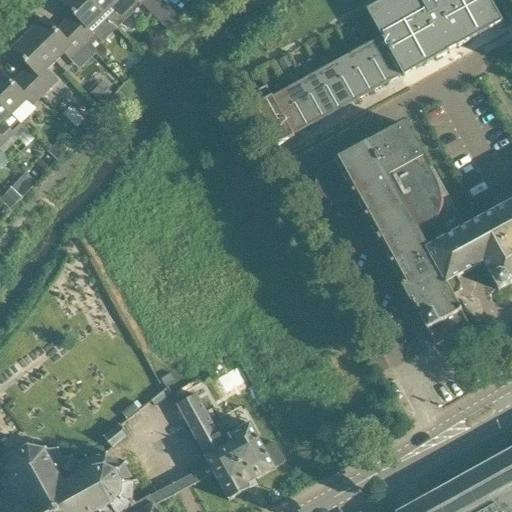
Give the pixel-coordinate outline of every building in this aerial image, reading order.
[(89,30),(104,15),(89,0),(64,0),(61,3),(76,18),(68,26),(95,55),(96,54),(103,61),(106,57),(107,47),(95,35),(89,30)] [(89,0),(104,15),(113,7),(123,18),(139,3),(136,0),(89,0)] [(503,22),(490,0),(386,0),(366,11),(381,38),(403,77),(503,22)] [(95,55),(68,26),(59,35),(44,19),(28,35),(56,63),(64,54),(79,70),(95,55)] [(48,70),(56,63),(28,35),(13,50),(33,71),(24,79),(42,97),(58,81),(48,70)] [(387,85),(403,77),(381,38),(366,46),(387,85)] [(387,85),(366,46),(350,54),(372,94),(387,85)] [(334,63),(335,63),(356,102),(372,94),(350,54),(334,63)] [(335,63),(334,63),(319,71),(341,111),(356,102),(335,63)] [(303,80),(325,119),(341,111),(319,71),(303,80)] [(42,97),(24,79),(16,87),(1,72),(0,72),(0,102),(12,115),(27,100),(32,106),(42,97)] [(288,88),(310,128),(325,119),(303,80),(288,88)] [(105,91),(99,85),(91,93),(102,106),(114,95),(107,89),(105,91)] [(272,97),(267,86),(249,96),(255,107),(255,106),(277,147),(294,137),(294,136),(272,97)] [(288,88),(272,97),(294,136),(310,128),(288,88)] [(4,123),(12,115),(0,102),(0,151),(10,162),(0,150),(0,147),(14,134),(4,123)] [(433,169),(430,171),(405,125),(392,132),(392,131),(342,159),(325,168),(316,177),(315,189),(321,199),(332,204),(344,202),(354,197),(403,287),(403,288),(411,303),(412,303),(436,346),(470,327),(454,298),(453,297),(427,250),(429,249),(466,229),(465,228),(466,228),(433,169)] [(54,159),(78,135),(71,128),(47,152),(54,159)] [(0,151),(0,170),(1,171),(10,162),(0,151)] [(511,204),(466,229),(429,249),(427,250),(453,297),(454,298),(459,295),(461,287),(457,279),(484,265),(498,291),(511,283),(511,204)] [(365,324),(354,306),(343,313),(353,331),(365,324)] [(381,353),(370,335),(359,342),(369,360),(381,353)] [(391,371),(381,353),(369,360),(379,378),(391,371)] [(152,401),(157,407),(172,395),(167,388),(152,401)] [(275,468),(285,463),(274,443),(264,448),(249,423),(220,439),(195,395),(177,406),(206,456),(204,457),(209,466),(137,504),(132,501),(135,483),(124,465),(107,456),(87,460),(81,464),(73,459),(64,459),(58,451),(47,452),(31,449),(14,459),(10,471),(1,483),(6,492),(0,497),(0,511),(158,511),(155,506),(213,475),(214,476),(215,475),(229,501),(250,489),(248,485),(275,469),(275,468)] [(113,449),(127,437),(119,428),(105,439),(113,449)] [(477,470),(472,462),(459,469),(464,477),(401,511),(511,511),(511,455),(510,452),(477,470)]
